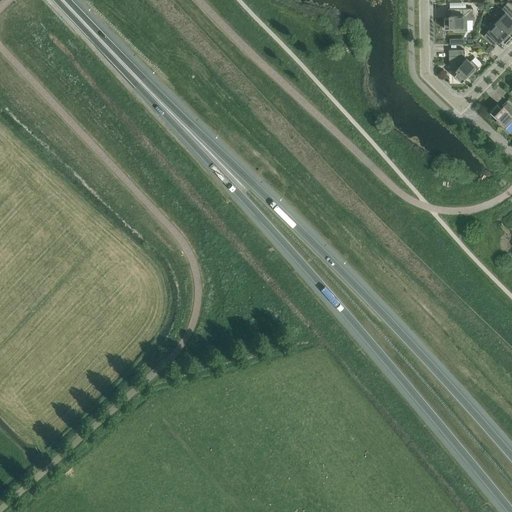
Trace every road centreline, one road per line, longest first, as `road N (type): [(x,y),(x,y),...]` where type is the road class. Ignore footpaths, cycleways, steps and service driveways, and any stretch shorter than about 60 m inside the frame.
road 1 (trunk): [(57,0),(319,277),(511,511)]
road 2 (trunk): [(511,459),(347,276),(68,0)]
road 3 (residential): [(461,108),(427,77),(423,0)]
